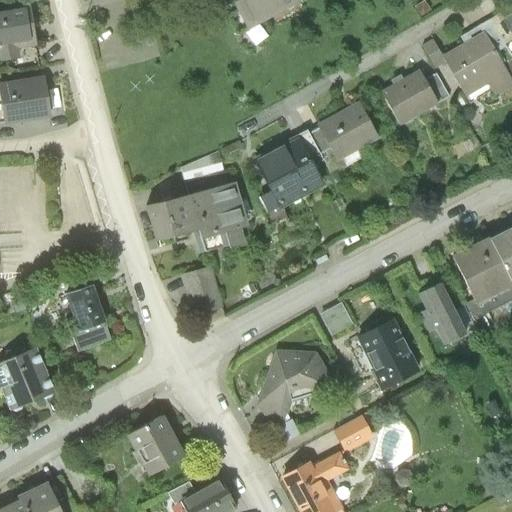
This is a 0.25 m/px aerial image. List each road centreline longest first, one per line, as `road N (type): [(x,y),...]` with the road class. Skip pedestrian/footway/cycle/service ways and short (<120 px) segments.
road 1 (residential): [(164,361),(511,196)]
road 2 (residential): [(59,0),(164,361)]
road 3 (residential): [(466,0),(254,126)]
road 4 (residential): [(0,466),(164,361)]
road 5 (residential): [(257,511),(164,361)]
